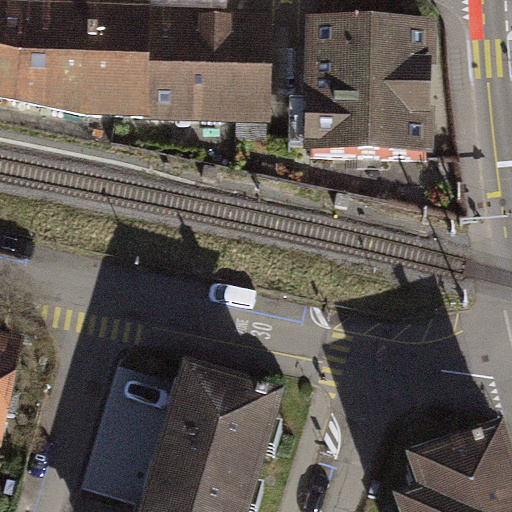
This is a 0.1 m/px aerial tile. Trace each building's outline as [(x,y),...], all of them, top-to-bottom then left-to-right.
[(226,4),(101,0),(0,0),(0,98),(95,119),(238,125),(238,141),(265,141),(270,11),(225,9),(226,4)] [(430,36),(313,32),(313,158),(428,163),(430,36)] [(0,432),(16,357),(0,353),(0,432)] [(243,511),(273,409),(192,386),(155,511),(243,511)] [(424,511),(511,511),(511,492),(497,450),(424,476),(435,508),(424,511)]
